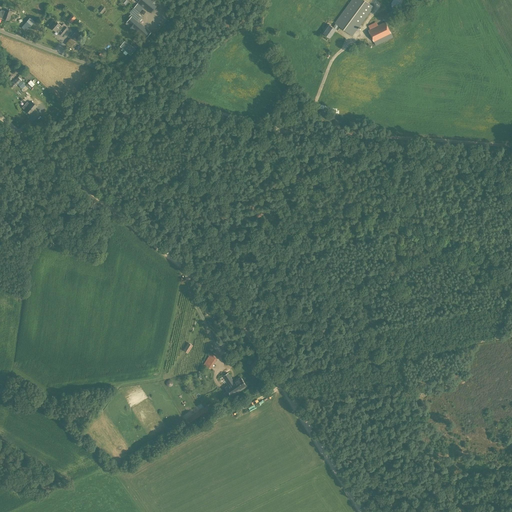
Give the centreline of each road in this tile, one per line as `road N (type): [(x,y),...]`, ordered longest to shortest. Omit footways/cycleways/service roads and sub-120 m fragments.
road 1 (track): [(362,511),(231,311),(18,131)]
road 2 (track): [(159,90),(277,130),(511,145)]
road 3 (track): [(148,86),(225,245),(232,281),(224,305)]
road 4 (track): [(299,131),(232,281)]
road 5 (unclassified): [(148,86),(0,31)]
road 6 (track): [(277,379),(400,356)]
